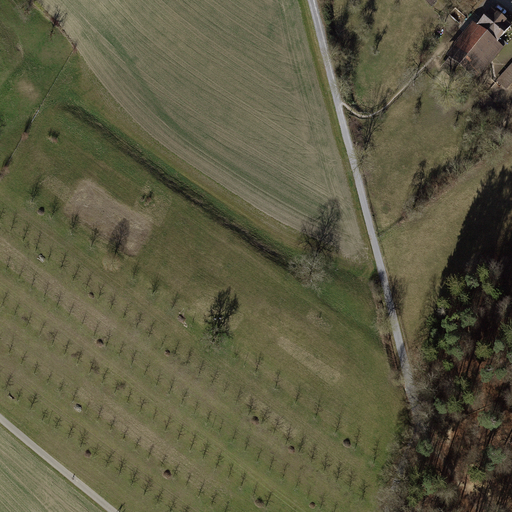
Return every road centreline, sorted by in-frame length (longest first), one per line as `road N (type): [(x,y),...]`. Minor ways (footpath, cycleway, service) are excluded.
road 1 (track): [(412,396),(312,0)]
road 2 (unclassified): [(0,415),(117,511)]
